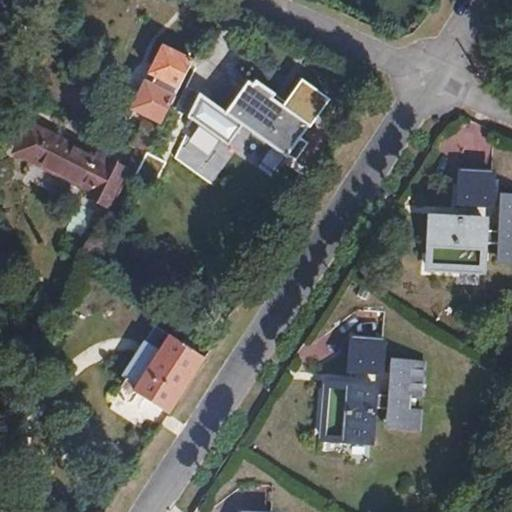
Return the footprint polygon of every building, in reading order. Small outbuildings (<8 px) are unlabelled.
[(161,123),(193,60),(164,46),(149,77),(154,80),(152,84),(146,81),(132,111),(161,123)] [(0,81),(0,83),(23,93),(28,80),(4,71),(0,81)] [(230,108),(289,154),(312,124),(273,95),(276,91),(259,79),(257,82),(251,78),(230,108)] [(147,151),(136,147),(126,166),(96,151),(94,157),(29,124),(16,150),(92,189),(89,194),(109,204),(124,174),(133,178),(147,151)] [(463,202),(493,204),(495,173),(465,172),(463,202)] [(431,267),(484,270),(486,244),(504,245),(503,261),(511,261),(511,193),(507,193),(504,225),(488,225),(488,218),(438,214),(436,233),(433,233),(431,267)] [(124,385),(170,414),(205,359),(172,337),(163,351),(141,386),(129,378),(124,385)] [(386,371),(388,340),(357,338),(354,369),(386,371)] [(141,386),(163,351),(146,341),(125,375),(129,378),(141,386)] [(325,437),(362,440),(363,435),(379,436),(381,414),(399,415),(398,431),(427,433),(428,416),(415,416),(416,397),(429,398),(431,368),(402,366),(400,398),(383,397),(383,389),(329,385),(325,437)]
